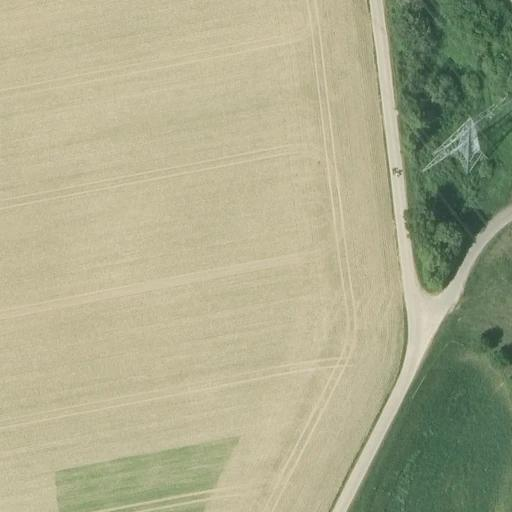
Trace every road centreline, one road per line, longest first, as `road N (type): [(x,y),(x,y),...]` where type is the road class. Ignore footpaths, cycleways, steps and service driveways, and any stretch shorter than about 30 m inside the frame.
road 1 (track): [(511,214),(488,233),(420,337),(335,511)]
road 2 (track): [(372,0),(420,337)]
